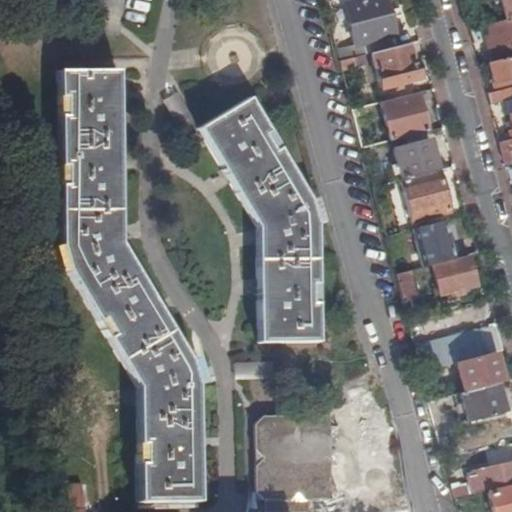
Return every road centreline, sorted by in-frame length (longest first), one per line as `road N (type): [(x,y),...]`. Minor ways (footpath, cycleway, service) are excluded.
road 1 (residential): [(284,0),(421,511)]
road 2 (residential): [(441,0),(511,270)]
